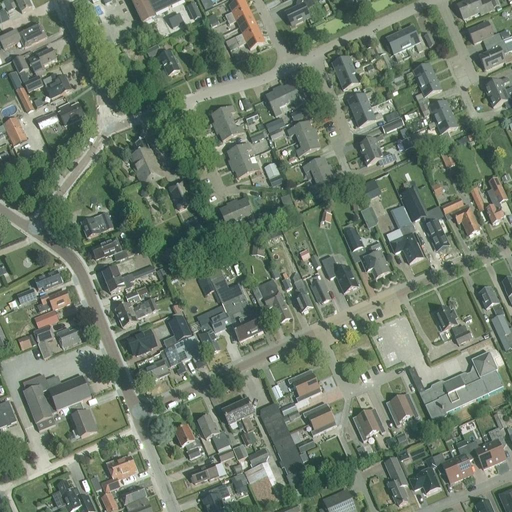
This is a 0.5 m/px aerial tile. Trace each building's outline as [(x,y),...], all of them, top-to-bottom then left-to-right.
[(9,0),(8,1),(3,3),(6,9),(24,0),(9,0)] [(33,10),(27,0),(24,0),(6,9),(8,13),(13,11),(13,12),(19,9),(22,15),(33,10)] [(185,0),(130,0),(143,26),(156,20),(154,16),(186,1),(185,0)] [(210,0),(200,0),(206,11),(214,7),(210,0)] [(306,11),(315,7),(312,0),(298,0),(297,0),(300,7),(285,15),(292,28),(310,20),(306,11)] [(496,0),(489,0),(488,1),(479,5),(477,0),(474,0),(457,8),(464,22),(480,15),(481,17),(493,12),(492,10),(500,7),(496,0)] [(233,14),(225,18),(227,22),(249,12),(244,1),(229,8),(233,14)] [(196,4),(189,7),(195,20),(202,17),(196,4)] [(0,13),(0,25),(8,21),(4,12),(0,13)] [(227,22),(226,23),(228,27),(229,26),(230,27),(237,23),(240,30),(255,23),(249,12),(227,22)] [(180,16),(169,21),(174,31),(184,26),(180,16)] [(211,28),(218,24),(214,16),(207,20),(211,28)] [(243,36),(236,39),(238,44),(260,34),(255,23),(240,30),(243,36)] [(13,33),(4,38),(0,39),(0,41),(5,51),(23,42),(26,50),(47,40),(40,25),(15,37),(13,33)] [(490,48),(502,43),(499,36),(493,38),(488,25),(469,34),(474,47),(487,41),(490,48)] [(412,29),(399,35),(407,51),(415,47),(419,54),(423,52),(420,45),(412,29)] [(510,37),(507,32),(500,35),(502,41),(510,37)] [(260,34),(238,44),(240,48),(247,45),(250,52),(265,45),(260,34)] [(436,47),(436,46),(440,44),(435,34),(430,36),(430,35),(424,38),(429,50),(436,47)] [(407,51),(399,35),(386,41),(394,57),(398,64),(402,62),(399,55),(407,51)] [(503,57),(509,55),(511,53),(511,38),(490,48),(492,54),(480,59),(485,73),(506,64),(503,57)] [(236,39),(226,44),(228,48),(232,47),(234,46),(238,44),(236,39)] [(232,47),(228,48),(231,53),(240,48),(238,44),(234,46),(232,47)] [(161,55),(157,47),(146,53),(150,60),(161,55)] [(371,64),(377,61),(373,50),(366,53),(371,64)] [(43,68),(57,62),(52,51),(38,58),(29,62),(35,75),(44,70),(43,68)] [(180,73),(170,54),(157,61),(161,68),(163,67),(169,79),(180,73)] [(333,66),(338,80),(362,69),(355,73),(351,64),(358,61),(356,56),(349,60),(349,59),(333,66)] [(395,76),(385,56),(378,60),(387,80),(395,76)] [(29,71),(23,58),(12,63),(13,63),(19,76),(25,73),(29,71)] [(17,73),(9,77),(12,84),(13,84),(27,114),(35,110),(28,96),(24,86),(23,86),(19,76),(13,63),(14,67),(15,68),(16,71),(17,73)] [(415,79),(419,87),(435,80),(430,67),(413,74),(406,77),(408,82),(415,79)] [(356,77),(364,74),(362,69),(338,80),(344,93),(360,86),(356,77)] [(19,76),(23,86),(24,86),(30,83),(25,73),(19,76)] [(404,81),(401,75),(387,81),(389,86),(394,83),(395,85),(404,81)] [(57,76),(50,79),(53,86),(46,90),(51,101),(60,97),(61,97),(72,92),(65,79),(59,82),(57,76)] [(30,83),(24,86),(28,96),(44,88),(39,78),(36,80),(30,83)] [(441,93),(435,80),(419,87),(423,95),(416,99),(418,103),(425,100),(441,93)] [(484,90),(489,100),(505,93),(503,86),(509,84),(508,80),(484,90)] [(283,88),(278,90),(286,107),(293,104),(296,109),(302,107),(292,86),(284,90),(283,88)] [(286,107),(278,90),(273,92),(274,94),(266,98),(276,119),(282,116),(279,111),(286,107)] [(511,97),(508,99),(505,93),(489,100),(493,110),(504,105),(507,111),(511,108),(511,97)] [(348,104),(354,117),(370,110),(367,101),(374,98),(372,94),(365,97),(348,104)] [(254,113),(249,101),(242,104),(248,116),(254,113)] [(432,116),(436,124),(452,117),(446,104),(430,111),(423,114),(425,119),(432,116)] [(58,112),(59,115),(66,128),(85,119),(78,106),(68,110),(67,108),(58,112)] [(213,126),(215,131),(233,124),(230,116),(235,114),(233,108),(212,117),(215,125),(213,126)] [(308,118),(304,110),(291,116),(294,124),(308,118)] [(376,123),(383,120),(381,115),(374,118),(370,110),(354,117),(359,130),(376,123)] [(399,119),(396,113),(388,117),(391,123),(399,119)] [(49,125),(58,121),(56,115),(47,120),(46,117),(37,121),(42,131),(50,127),(49,125)] [(246,119),(248,126),(259,121),(257,115),(246,119)] [(447,135),(458,130),(452,117),(436,124),(428,127),(430,132),(438,128),(442,137),(425,144),(428,150),(449,140),(447,135)] [(6,134),(14,149),(28,142),(17,120),(3,127),(5,132),(6,134)] [(265,127),(269,136),(281,131),(286,128),(282,120),(265,127)] [(396,130),(395,128),(403,124),(401,120),(382,129),(385,135),(396,130)] [(236,131),(233,124),(215,131),(218,136),(219,136),(223,144),(244,135),(242,129),(236,131)] [(296,136),(299,144),(316,136),(314,131),(312,132),(309,124),(288,133),(290,139),(296,136)] [(283,137),(281,131),(269,136),(272,142),(283,137)] [(265,140),(262,134),(251,138),(253,145),(265,140)] [(319,142),(316,136),(299,144),(302,151),(296,153),(299,159),(320,150),(317,142),(319,142)] [(359,148),(363,158),(380,151),(377,145),(384,142),(382,138),(359,148)] [(404,142),(408,151),(414,148),(410,139),(404,142)] [(143,189),(165,179),(152,151),(150,152),(145,141),(136,145),(138,151),(128,155),(143,189)] [(229,163),(231,169),(251,160),(248,153),(251,152),(249,146),(227,155),(231,163),(229,163)] [(287,152),(290,161),(295,159),(291,150),(287,152)] [(391,158),(389,154),(382,157),(380,151),(363,158),(367,168),(381,162),(384,168),(397,163),(394,157),(391,158)] [(457,167),(451,151),(441,156),(447,171),(457,167)] [(254,168),(251,160),(231,169),(233,174),(235,173),(239,181),(260,172),(257,166),(254,168)] [(311,173),(314,180),(332,173),(330,168),(328,168),(324,160),(303,169),(306,175),(311,173)] [(280,176),(275,165),(264,169),(269,181),(280,176)] [(334,178),(332,173),(314,180),(317,188),(312,190),(314,196),(336,187),(332,179),(334,178)] [(280,177),(274,180),(277,188),(284,185),(280,177)] [(487,194),(490,201),(494,208),(486,212),(493,226),(494,226),(496,226),(498,225),(499,224),(501,223),(500,222),(504,220),(500,212),(502,211),(499,205),(508,201),(498,180),(488,184),(492,192),(487,194)] [(367,205),(381,198),(374,182),(359,189),(367,205)] [(180,212),(194,206),(184,184),(169,190),(180,212)] [(140,185),(125,190),(127,195),(142,190),(140,185)] [(439,185),(431,188),(436,198),(443,196),(439,185)] [(486,211),(475,188),(469,191),(480,214),(486,211)] [(425,219),(412,191),(400,197),(413,224),(425,219)] [(237,202),(232,205),(240,222),(247,219),(249,225),(255,222),(246,201),(238,204),(237,202)] [(462,224),(468,239),(480,233),(470,210),(465,212),(460,201),(442,209),(448,223),(455,219),(458,226),(462,224)] [(361,203),(354,204),(354,213),(363,213),(362,204),(361,203)] [(131,219),(124,204),(116,207),(124,222),(131,219)] [(240,222),(232,205),(227,207),(228,209),(220,212),(229,233),(235,231),(232,225),(240,222)] [(403,208),(391,213),(398,230),(410,225),(403,208)] [(269,212),(258,217),(261,225),(273,221),(269,212)] [(331,225),(332,216),(324,214),(322,224),(331,225)] [(87,241),(101,235),(106,233),(113,230),(107,215),(82,225),(81,225),(87,241)] [(438,222),(425,227),(432,244),(433,243),(438,253),(448,248),(444,238),(445,238),(438,222)] [(271,235),(274,242),(282,239),(279,231),(271,235)] [(365,250),(357,231),(344,237),(352,255),(365,250)] [(403,252),(410,266),(423,260),(412,236),(390,246),(395,256),(403,252)] [(92,252),(93,254),(92,255),(94,259),(95,260),(96,262),(105,258),(105,259),(109,257),(110,258),(121,253),(116,241),(101,248),(92,252)] [(136,249),(127,253),(129,259),(133,258),(147,252),(144,245),(135,248),(136,249)] [(366,273),(371,271),(376,281),(390,275),(381,256),(385,254),(381,245),(371,250),(374,257),(361,263),(366,273)] [(264,257),(265,248),(253,246),(252,255),(264,257)] [(170,251),(169,251),(168,251),(167,252),(165,252),(165,253),(164,255),(164,256),(164,257),(165,258),(166,259),(167,260),(168,260),(169,260),(171,260),(172,259),(173,258),(173,257),(173,256),(173,254),(173,253),(172,252),(170,251)] [(303,264),(311,260),(307,252),(300,256),(303,264)] [(322,268),(317,257),(311,260),(316,271),(322,268)] [(136,266),(133,258),(129,259),(121,263),(124,271),(136,266)] [(322,264),(330,282),(336,279),(344,296),(359,289),(358,288),(359,287),(356,280),(355,280),(350,269),(340,274),(333,259),(322,264)] [(161,283),(167,280),(163,270),(156,273),(161,283)] [(229,291),(224,279),(220,270),(208,275),(222,306),(225,315),(226,314),(239,344),(264,333),(256,316),(250,319),(248,313),(251,311),(240,286),(229,291)] [(106,284),(107,286),(121,280),(117,271),(103,276),(104,279),(103,280),(105,284),(106,284)] [(49,291),(62,285),(57,273),(44,278),(45,279),(36,283),(38,289),(47,286),(49,291)] [(132,290),(131,285),(135,283),(132,276),(121,280),(107,286),(108,289),(107,289),(109,294),(110,293),(111,296),(125,291),(125,292),(132,290)] [(204,298),(216,293),(209,277),(197,282),(204,298)] [(324,284),(323,284),(320,277),(310,282),(312,287),(311,287),(318,304),(321,303),(322,306),(330,302),(327,295),(328,294),(324,284)] [(288,280),(282,283),(286,293),(292,290),(288,280)] [(506,291),(505,292),(509,299),(508,299),(511,306),(511,281),(511,280),(503,284),(506,291)] [(291,320),(278,293),(273,282),(252,291),(262,314),(273,309),(281,325),(291,320)] [(295,285),(294,285),(298,294),(296,295),(298,300),(300,299),(295,302),(297,307),(299,307),(302,315),(313,310),(306,296),(308,295),(302,282),(301,282),(295,285)] [(139,298),(148,295),(147,290),(137,294),(139,298)] [(510,351),(511,350),(511,329),(509,331),(503,317),(504,316),(494,294),(493,294),(491,290),(479,295),(487,311),(492,309),(497,320),(492,322),(500,340),(505,338),(510,351)] [(37,301),(33,291),(17,297),(18,300),(15,302),(11,304),(13,310),(37,301)] [(54,312),(71,305),(65,293),(51,299),(50,297),(40,300),(42,306),(37,308),(40,314),(53,309),(54,312)] [(135,304),(140,301),(139,298),(137,294),(126,298),(128,304),(134,302),(135,304)] [(119,321),(156,306),(154,301),(145,304),(146,305),(133,310),(131,306),(116,312),(119,321)] [(158,312),(156,306),(119,321),(123,330),(138,324),(137,321),(145,318),(145,317),(158,312)] [(214,337),(228,331),(232,329),(231,327),(229,328),(223,315),(225,315),(222,306),(205,314),(212,329),(208,330),(207,328),(201,331),(203,334),(199,336),(207,354),(210,353),(212,357),(220,353),(215,343),(216,342),(214,337)] [(180,307),(174,309),(177,316),(183,313),(180,307)] [(458,347),(472,341),(469,333),(467,334),(464,328),(458,331),(454,321),(457,320),(454,312),(451,314),(449,310),(442,313),(442,312),(436,315),(436,316),(435,317),(440,327),(439,327),(442,333),(443,333),(443,334),(452,330),(456,339),(455,339),(458,347)] [(60,323),(55,312),(35,320),(39,332),(60,323)] [(163,321),(161,315),(149,319),(152,326),(163,321)] [(192,338),(183,318),(169,325),(177,344),(192,338)] [(159,331),(166,328),(163,322),(157,325),(159,331)] [(54,341),(49,328),(34,334),(39,347),(54,341)] [(84,338),(80,329),(70,333),(69,330),(57,335),(63,350),(81,343),(80,339),(84,338)] [(132,352),(134,357),(136,356),(137,359),(150,354),(149,351),(157,348),(150,332),(142,335),(142,337),(128,343),(129,345),(128,347),(130,351),(132,352)] [(33,336),(28,338),(32,349),(37,347),(33,336)] [(195,365),(204,360),(194,338),(175,347),(160,354),(163,361),(146,368),(147,370),(140,373),(144,384),(152,381),(153,384),(159,381),(169,376),(167,371),(193,360),(195,365)] [(19,343),(23,352),(32,349),(28,339),(19,343)] [(487,355),(495,352),(490,341),(468,351),(473,363),(473,365),(473,366),(470,374),(467,376),(465,375),(445,384),(442,383),(432,388),(431,391),(425,393),(415,371),(409,373),(433,425),(447,419),(446,416),(503,390),(496,373),(497,370),(491,357),(487,355)] [(317,383),(312,372),(288,383),(290,387),(293,385),(296,392),(317,383)] [(92,401),(83,378),(75,381),(61,387),(59,383),(54,381),(47,383),(44,377),(23,385),(26,393),(24,394),(39,434),(56,427),(52,416),(57,414),(70,409),(81,405),(92,401)] [(322,394),(321,392),(317,383),(296,392),(299,399),(296,401),(298,405),(322,394)] [(283,398),(278,387),(271,391),(276,402),(283,398)] [(419,419),(408,396),(397,401),(406,421),(413,418),(415,421),(419,419)] [(406,421),(397,401),(386,406),(397,429),(401,427),(399,424),(406,421)] [(248,402),(235,408),(252,445),(257,444),(252,433),(255,432),(249,419),(254,417),(248,402)] [(0,430),(17,424),(9,404),(0,407),(0,430)] [(85,415),(81,405),(70,409),(73,419),(81,440),(97,434),(89,413),(85,415)] [(312,492),(310,487),(303,471),(305,470),(276,405),(262,412),(262,417),(266,427),(265,427),(270,438),(288,478),(289,483),(293,494),(283,499),(268,464),(245,475),(261,511),(262,511),(282,503),(283,505),(312,492)] [(297,412),(294,405),(281,411),(284,418),(297,412)] [(332,417),(327,405),(303,416),(305,420),(308,419),(311,426),(332,417)] [(252,445),(235,408),(223,414),(230,428),(237,425),(240,432),(243,431),(245,436),(241,438),(246,448),(252,445)] [(386,434),(375,411),(364,416),(373,436),(380,433),(382,436),(386,434)] [(297,412),(284,418),(283,419),(285,424),(290,422),(291,423),(300,418),(297,412)] [(506,429),(500,415),(494,417),(500,432),(506,429)] [(373,436),(364,416),(353,421),(363,444),(368,442),(366,439),(373,436)] [(337,428),(335,423),(332,417),(311,426),(314,433),(311,434),(313,438),(337,428)] [(212,439),(216,448),(218,453),(230,447),(224,433),(219,435),(216,429),(215,429),(210,419),(198,424),(206,442),(212,439)] [(195,443),(188,429),(175,434),(182,449),(186,448),(188,454),(187,455),(190,462),(201,457),(198,450),(202,448),(198,442),(195,443)] [(493,444),(486,447),(495,467),(506,462),(501,449),(506,447),(499,431),(489,435),(493,444)] [(408,444),(404,435),(396,438),(400,448),(408,444)] [(312,441),(297,447),(300,455),(315,448),(312,441)] [(495,467),(486,447),(479,450),(476,443),(467,447),(473,461),(478,459),(484,472),(495,467)] [(373,453),(370,446),(364,449),(367,456),(373,453)] [(468,464),(473,461),(467,447),(458,451),(461,458),(453,461),(462,481),(473,476),(468,464)] [(245,460),(240,448),(233,452),(238,463),(245,460)] [(363,449),(357,451),(361,460),(366,457),(363,449)] [(269,458),(265,450),(248,458),(252,466),(269,458)] [(235,459),(231,451),(218,456),(221,465),(235,459)] [(410,460),(407,453),(397,457),(400,464),(410,460)] [(309,462),(306,455),(300,458),(303,465),(309,462)] [(462,481),(453,461),(446,465),(442,455),(433,459),(437,469),(440,476),(445,474),(450,486),(462,481)] [(130,459),(125,461),(125,460),(116,463),(116,462),(105,467),(111,483),(100,487),(104,496),(119,490),(117,483),(134,477),(133,474),(135,474),(130,459)] [(431,472),(432,471),(437,469),(433,459),(427,462),(431,472)] [(385,465),(393,484),(388,486),(396,505),(397,504),(399,508),(408,504),(406,500),(408,500),(403,489),(408,487),(396,460),(385,465)] [(418,469),(420,473),(429,470),(427,465),(418,469)] [(219,479),(214,466),(205,469),(199,471),(199,472),(191,475),(195,486),(209,481),(209,483),(219,479)] [(243,476),(240,468),(234,470),(237,478),(243,476)] [(423,489),(427,496),(440,490),(432,471),(431,472),(418,477),(418,478),(410,481),(414,492),(423,489)] [(236,491),(248,486),(245,478),(233,482),(236,491)] [(71,493),(67,484),(58,488),(61,495),(60,495),(54,498),(60,511),(65,511),(67,511),(77,511),(78,511),(95,511),(89,497),(82,500),(78,490),(72,493),(71,493)] [(225,511),(221,502),(230,498),(226,487),(209,494),(212,500),(204,503),(207,511),(225,511)] [(143,490),(130,495),(121,498),(124,508),(147,499),(143,490)] [(355,511),(347,493),(324,503),(327,511),(355,511)] [(511,511),(511,493),(508,495),(508,494),(501,497),(506,511),(511,511)] [(118,511),(119,511),(112,496),(102,500),(106,511),(118,511)] [(146,500),(131,506),(126,508),(127,511),(151,511),(148,502),(146,500)] [(492,511),(489,503),(475,508),(477,511),(492,511)]
